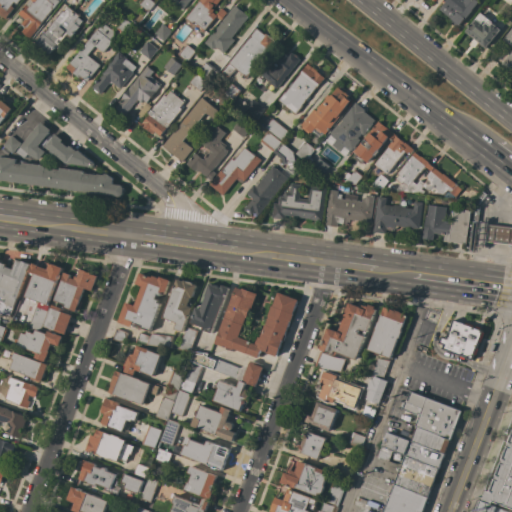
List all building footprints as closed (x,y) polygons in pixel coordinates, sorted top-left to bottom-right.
[(20,0),(17,4),(14,2),(11,6),(14,8),(6,19),(0,14),(0,0),(20,0)] [(58,0),(59,1),(30,38),(22,32),(26,27),(21,24),(25,19),(18,14),(30,0),(58,0)] [(142,0),(151,0),(155,3),(149,12),(139,5),(142,0)] [(173,0),(191,0),(184,9),(173,0)] [(200,0),(220,0),(213,9),(214,10),(213,11),(216,14),(221,8),(227,12),(221,20),(216,16),(203,32),(195,25),(197,24),(194,21),(192,23),(186,18),(200,0)] [(472,10),(473,10),(466,19),(465,18),(459,25),(440,9),(446,0),(477,0),(479,1),(472,10)] [(235,5),(244,13),(248,17),(231,38),(234,40),(224,53),(216,47),(215,49),(214,48),(213,49),(205,43),(235,5)] [(68,6),(80,16),(79,17),(83,21),(79,26),(80,27),(71,37),(69,35),(58,49),(56,47),(54,49),(53,49),(48,55),(35,44),(56,18),(58,19),(68,6)] [(485,49),(479,44),(480,43),(472,36),(471,37),(465,31),(481,12),(492,22),(501,30),(485,49)] [(124,17),(134,26),(126,36),(116,28),(124,17)] [(154,34),(163,23),(172,31),(164,41),(154,34)] [(87,81),(80,76),(79,78),(73,73),(71,75),(65,70),(96,30),(107,25),(114,31),(112,41),(104,53),(95,46),(88,55),(100,65),(87,81)] [(511,72),(501,64),(511,51),(511,47),(503,39),(511,27),(511,72)] [(266,36),(267,34),(276,41),(247,78),(236,68),(228,77),(222,72),(257,28),(266,36)] [(150,59),(140,51),(147,41),(157,49),(150,59)] [(187,62),(178,54),(187,44),(196,51),(187,62)] [(103,74),(101,73),(119,51),(126,58),(136,67),(133,71),(134,72),(120,88),(113,82),(110,83),(101,94),(98,92),(97,92),(94,90),(94,89),(92,87),(103,74)] [(270,82),(271,81),(260,72),(277,52),(282,56),(285,54),(288,56),(291,52),(294,55),(295,54),(297,56),(297,58),(300,60),(276,88),(270,82)] [(172,57),(181,65),(173,75),(163,67),(172,57)] [(219,71),(211,81),(198,71),(206,61),(219,71)] [(296,114),(278,100),(308,64),(325,78),(310,97),(307,101),(296,114)] [(154,71),(150,75),(161,84),(147,103),(143,100),(141,102),(138,99),(124,117),(115,110),(124,99),(122,97),(147,65),(154,71)] [(209,84),(202,92),(189,82),(196,74),(209,84)] [(232,83),(241,91),(234,100),(224,92),(232,83)] [(346,107),(321,139),(312,131),(311,133),(310,132),(308,134),(299,127),(314,109),(317,111),(319,109),(318,108),(320,105),(321,106),(323,102),(324,102),(326,99),(325,98),(328,94),(330,96),(338,87),(349,96),(348,98),(350,101),(345,107),(346,107)] [(166,96),(170,91),(184,102),(180,108),(182,109),(160,136),(155,131),(153,134),(141,125),(149,114),(149,113),(164,94),(166,96)] [(206,112),(201,119),(204,122),(198,129),(195,126),(183,141),(193,148),(183,161),(163,146),(201,97),(221,113),(216,120),(206,112)] [(0,124),(0,98),(12,108),(0,124)] [(265,109),(256,120),(243,110),(252,99),(265,109)] [(351,152),(344,146),(345,145),(330,133),(337,124),(338,125),(342,121),(341,120),(356,102),(365,110),(364,111),(376,121),(351,152)] [(241,118),(252,126),(244,138),(233,129),(241,118)] [(272,118),(289,131),(281,140),(265,128),(272,118)] [(355,151),(379,121),(396,135),(391,140),(387,137),(383,143),(384,143),(373,157),(372,157),(368,162),(365,160),(362,164),(354,157),(357,153),(355,151)] [(67,163),(63,160),(62,161),(58,158),(57,160),(53,158),(55,156),(49,151),(51,150),(49,148),(46,152),(48,154),(45,158),(42,156),(39,159),(33,157),(29,154),(26,158),(18,152),(21,147),(39,124),(40,124),(41,122),(51,130),(45,137),(49,141),(55,133),(63,140),(62,141),(68,147),(70,145),(77,151),(78,149),(96,164),(93,167),(67,163)] [(226,133),(220,140),(227,145),(225,148),(228,150),(226,152),(227,153),(215,167),(212,170),(217,174),(211,181),(200,171),(200,172),(197,170),(196,171),(186,164),(195,153),(203,159),(210,150),(202,144),(217,126),(226,133)] [(273,152),(274,152),(260,141),(268,132),(282,143),(274,153),(273,152)] [(12,153),(3,145),(12,135),(21,143),(12,153)] [(396,136),(404,142),(414,149),(410,154),(405,151),(387,174),(380,169),(379,168),(377,167),(375,164),(396,136)] [(313,148),(303,160),(295,153),(305,141),(313,148)] [(282,143),(293,152),(295,162),(283,165),(281,158),(274,153),(282,143)] [(261,160),(244,181),(242,183),(236,178),(223,195),(209,184),(220,171),(221,171),(231,158),(234,160),(245,147),(256,156),(256,155),(261,160)] [(443,197),(448,191),(448,190),(444,194),(434,193),(429,190),(429,191),(422,186),(421,189),(424,191),(424,192),(416,193),(396,190),(401,183),(396,179),(399,175),(397,173),(415,152),(421,157),(421,156),(428,162),(443,174),(458,185),(458,186),(462,189),(456,197),(455,196),(453,198),(443,197)] [(0,156),(16,159),(16,163),(22,164),(22,162),(46,166),(46,167),(60,169),(60,167),(83,171),(83,173),(97,175),(97,174),(104,175),(104,174),(109,174),(113,178),(113,184),(121,185),(123,188),(123,194),(120,196),(0,180),(0,156)] [(247,193),(254,184),(254,185),(258,180),(260,181),(262,180),(261,179),(264,176),(263,175),(265,172),(267,173),(273,165),(289,178),(269,203),(269,204),(268,205),(267,205),(259,215),(255,211),(255,213),(254,214),(253,214),(252,215),(252,214),(251,215),(245,210),(245,209),(245,208),(244,207),(246,205),(247,206),(253,198),(251,198),(250,197),(249,196),(249,195),(248,194),(247,193)] [(343,183),(355,169),(363,176),(356,184),(343,183)] [(389,181),(382,188),(369,187),(381,174),(389,181)] [(321,221),(309,219),(285,215),(285,219),(272,218),(274,203),(278,203),(279,196),(284,196),(284,191),(290,192),(291,183),(302,184),(300,198),(308,199),(310,185),(326,188),(321,221)] [(347,220),(346,223),(344,223),(342,224),(340,223),(338,222),(337,227),(325,225),(329,189),(338,191),(338,194),(342,194),(341,199),(345,199),(345,194),(358,195),(357,201),(362,201),(362,198),(365,198),(366,194),(374,196),(371,223),(347,220)] [(487,194),(479,204),(475,201),(483,191),(487,194)] [(395,205),(400,205),(401,198),(403,198),(408,208),(414,209),(415,201),(423,203),(419,229),(399,226),(398,228),(396,228),(395,228),(395,231),(386,230),(386,234),(373,232),(378,196),(387,197),(386,205),(393,206),(395,205)] [(466,245),(443,241),(444,235),(441,234),(434,233),(433,240),(422,238),(423,230),(424,231),(426,215),(427,215),(429,204),(447,207),(445,221),(452,222),(454,208),(471,210),(466,245)] [(475,251),(470,251),(476,205),(480,206),(478,222),(475,251)] [(511,244),(487,242),(489,224),(511,227),(511,244)] [(11,317),(8,317),(8,318),(3,318),(3,316),(0,316),(0,276),(1,273),(0,272),(0,267),(2,262),(6,264),(5,266),(13,269),(17,260),(22,261),(30,264),(11,317)] [(39,265),(39,266),(47,269),(50,263),(52,264),(52,263),(62,267),(58,280),(59,280),(58,283),(56,283),(55,286),(57,286),(55,290),(54,290),(51,295),(53,296),(52,298),(50,298),(49,302),(50,303),(49,305),(50,306),(41,330),(27,329),(38,302),(25,297),(34,274),(29,272),(33,263),(39,265)] [(64,276),(63,275),(65,272),(71,275),(70,277),(74,279),(75,276),(78,277),(81,269),(92,273),(92,274),(97,276),(92,290),(85,288),(80,301),(83,302),(79,311),(76,310),(76,311),(64,307),(65,304),(54,300),(64,276)] [(119,322),(126,302),(135,305),(142,286),(136,284),(140,272),(152,277),(153,275),(159,278),(160,276),(170,280),(165,295),(161,293),(160,295),(158,294),(156,299),(159,300),(158,303),(161,304),(150,331),(142,328),(142,326),(136,323),(135,325),(133,325),(132,327),(120,323),(119,322)] [(177,323),(171,321),(171,322),(165,320),(166,319),(163,318),(173,292),(172,291),(175,284),(175,285),(177,279),(183,281),(184,280),(187,281),(190,281),(192,282),(194,284),(197,285),(192,298),(191,297),(188,305),(193,307),(188,319),(188,318),(183,332),(175,329),(177,323)] [(203,329),(203,327),(191,322),(195,311),(194,311),(196,307),(201,309),(206,296),(204,296),(209,283),(213,284),(215,285),(217,285),(219,286),(221,287),(222,285),(230,288),(222,307),(212,333),(203,329)] [(262,350),(261,353),(262,353),(261,356),(259,355),(259,358),(234,348),(234,350),(225,346),(225,347),(215,343),(237,287),(242,289),(243,288),(258,294),(253,308),(251,307),(240,337),(249,340),(249,341),(256,344),(259,336),(261,337),(266,325),(267,325),(270,316),(268,316),(273,305),(274,306),(279,292),(299,300),(294,314),(295,314),(292,321),(291,321),(284,340),(285,340),(278,357),(267,352),(262,350)] [(337,352),(336,355),(321,349),(325,339),(324,338),(328,328),(338,332),(344,316),(344,315),(349,303),(364,309),(366,306),(366,305),(368,306),(369,304),(375,307),(375,309),(377,309),(375,313),(357,360),(337,352)] [(51,308),(52,305),(69,311),(68,314),(72,316),(65,334),(43,326),(51,308)] [(376,329),(378,321),(379,322),(385,307),(391,309),(391,308),(406,314),(405,315),(407,316),(401,331),(403,331),(400,338),(399,338),(391,358),(368,350),(376,329)] [(442,344),(439,343),(441,337),(445,338),(452,317),(486,329),(482,340),(481,340),(473,363),(468,360),(456,356),(440,350),(442,344)] [(188,327),(198,331),(191,351),(180,349),(188,327)] [(113,339),(117,328),(126,332),(128,335),(125,342),(118,341),(114,340),(113,339)] [(18,343),(15,342),(16,339),(19,340),(22,332),(26,334),(27,331),(34,334),(35,330),(46,334),(47,332),(62,336),(58,346),(51,343),(44,361),(34,358),(36,354),(33,353),(33,352),(17,346),(18,343)] [(150,336),(148,345),(135,343),(140,332),(150,336)] [(151,333),(173,336),(171,348),(148,345),(150,336),(151,333)] [(153,376),(141,371),(140,371),(136,370),(134,375),(124,371),(126,366),(125,366),(129,355),(131,356),(132,353),(134,355),(136,351),(135,351),(137,345),(149,349),(149,350),(162,355),(153,376)] [(48,365),(42,381),(41,381),(41,382),(32,379),(32,377),(11,369),(14,359),(12,359),(15,352),(48,365)] [(240,381),(240,380),(203,366),(202,366),(192,362),(192,361),(195,352),(208,354),(208,355),(241,368),(249,364),(250,362),(251,362),(251,361),(261,365),(261,366),(264,367),(256,387),(247,383),(246,383),(240,381)] [(320,352),(332,356),(346,359),(341,372),(325,370),(315,366),(320,352)] [(371,376),(373,370),(368,368),(370,361),(376,363),(377,358),(390,361),(384,377),(371,376)] [(192,393),(181,389),(192,362),(202,366),(192,393)] [(167,387),(174,368),(185,372),(178,391),(167,387)] [(126,374),(140,379),(139,380),(150,384),(151,383),(159,386),(156,394),(148,391),(142,405),(133,401),(133,402),(117,396),(118,396),(109,392),(112,384),(117,371),(126,374)] [(355,408),(347,405),(347,403),(335,399),(334,403),(322,398),(320,397),(325,383),(321,382),(325,371),(339,376),(337,380),(362,389),(355,408)] [(11,385),(7,383),(5,382),(7,377),(9,377),(10,377),(25,383),(25,382),(39,387),(35,397),(30,395),(28,400),(30,401),(28,408),(17,404),(17,406),(14,405),(15,403),(5,399),(11,385)] [(379,404),(375,403),(374,405),(370,403),(370,401),(366,399),(370,390),(367,389),(371,379),(373,380),(374,377),(388,381),(379,404)] [(244,388),(252,391),(249,400),(248,400),(247,403),(246,403),(244,409),(241,408),(241,411),(214,401),(218,388),(216,387),(219,380),(237,387),(240,381),(246,383),(244,388)] [(172,413),(171,412),(167,421),(155,416),(159,406),(158,406),(161,396),(163,397),(164,397),(168,389),(179,393),(172,413)] [(179,393),(180,391),(190,395),(182,417),(172,413),(179,393)] [(416,427),(416,426),(415,426),(419,416),(402,409),(405,401),(407,402),(411,392),(462,412),(451,440),(450,439),(450,440),(416,427)] [(136,420),(133,419),(132,421),(128,420),(123,432),(101,423),(105,413),(102,412),(102,410),(106,398),(120,403),(119,405),(139,413),(136,420)] [(306,421),(308,415),(312,416),(318,402),(338,410),(330,431),(306,421)] [(21,433),(22,433),(20,439),(7,434),(11,425),(9,424),(10,423),(6,422),(6,423),(0,420),(0,405),(4,407),(9,409),(9,410),(27,417),(21,433)] [(231,411),(227,422),(230,422),(233,425),(233,428),(231,430),(236,433),(233,441),(191,426),(195,416),(196,417),(201,405),(220,412),(222,407),(231,411)] [(372,420),(361,416),(365,406),(376,410),(372,420)] [(161,442),(169,420),(180,424),(172,446),(161,442)] [(162,430),(154,449),(142,444),(149,425),(162,430)] [(399,437),(402,429),(413,434),(416,427),(450,440),(444,454),(399,437)] [(125,443),(134,446),(131,455),(129,454),(127,462),(119,459),(118,461),(110,458),(110,459),(100,456),(100,455),(91,451),(91,452),(86,451),(90,441),(89,441),(92,434),(95,436),(97,430),(112,435),(112,434),(120,437),(120,438),(126,441),(125,443)] [(318,460),(295,450),(297,443),(301,445),(307,430),(327,438),(318,460)] [(511,508),(492,501),(491,505),(481,501),(480,501),(481,500),(482,500),(486,490),(488,491),(511,430),(511,508)] [(361,449),(348,444),(352,432),(365,437),(361,449)] [(444,454),(439,469),(405,456),(392,451),(381,447),(387,432),(399,437),(444,454)] [(181,455),(185,445),(184,445),(187,437),(191,438),(191,439),(206,445),(207,441),(224,447),(221,455),(227,457),(222,470),(216,468),(215,469),(212,468),(212,467),(181,455)] [(12,455),(7,453),(4,460),(7,461),(5,465),(0,463),(0,439),(15,445),(12,455)] [(392,451),(389,461),(377,457),(381,447),(392,451)] [(172,454),(168,464),(156,459),(160,449),(172,454)] [(137,463),(140,464),(142,459),(148,461),(150,456),(153,457),(145,478),(134,474),(137,463)] [(405,456),(439,469),(428,498),(394,484),(405,456)] [(356,462),(351,476),(340,472),(345,458),(356,462)] [(115,477),(118,478),(115,486),(120,487),(117,495),(104,490),(105,487),(97,484),(96,486),(88,483),(89,482),(80,479),(83,468),(80,467),(83,459),(96,464),(95,466),(102,469),(103,468),(105,468),(106,468),(107,470),(107,471),(116,474),(115,477)] [(295,487),(295,488),(281,482),(285,472),(288,473),(290,469),(296,471),(300,461),(324,470),(323,473),(328,475),(324,484),(324,487),(323,493),(321,494),(319,493),(318,496),(295,487)] [(217,476),(214,485),(212,490),(211,491),(213,492),(211,500),(185,490),(188,482),(189,482),(192,474),(188,473),(191,466),(217,476)] [(144,481),(139,494),(124,488),(126,484),(121,482),(125,474),(144,481)] [(158,482),(151,502),(140,498),(147,478),(158,482)] [(332,483),(345,487),(338,506),(325,502),(332,483)] [(422,511),(383,511),(394,484),(428,498),(422,511)] [(104,511),(86,511),(81,510),(80,511),(77,511),(72,510),(75,503),(67,500),(72,487),(108,501),(104,511)] [(273,511),(271,511),(272,508),(276,497),(284,500),(289,489),(290,489),(290,490),(317,500),(313,510),(308,508),(307,510),(311,511),(310,511),(273,511)] [(171,511),(175,504),(173,503),(175,495),(194,502),(193,505),(200,507),(203,499),(209,502),(205,511),(171,511)] [(472,511),(477,499),(480,501),(481,501),(491,505),(511,511),(472,511)]
